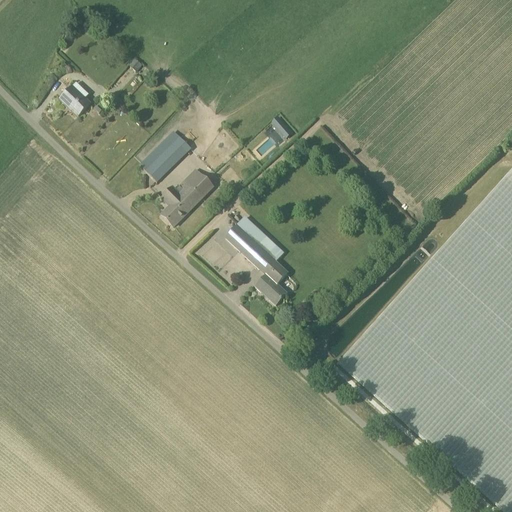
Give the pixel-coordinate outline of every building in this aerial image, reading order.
[(142,66),(135,61),(129,68),(136,74),(142,66)] [(78,118),(89,107),(71,89),(60,101),(67,109),(68,108),(78,118)] [(157,185),(164,178),(191,151),(174,133),(139,167),(157,185)] [(173,229),(213,188),(196,171),(171,196),(169,193),(162,200),(170,208),(162,218),(173,229)] [(244,220),(237,227),(225,240),(266,277),(255,289),(275,308),(286,296),(277,287),(289,275),(276,263),(283,255),(278,250),(270,258),(242,232),(249,224),(244,220)]
